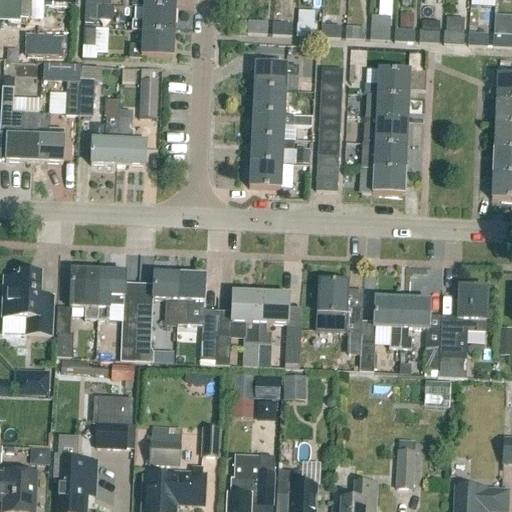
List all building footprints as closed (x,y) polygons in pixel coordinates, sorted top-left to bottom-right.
[(174,10),(174,0),(131,0),(132,9),(142,9),(174,10)] [(0,1),(0,22),(20,24),(20,21),(21,3),(0,1)] [(96,25),(97,7),(84,6),(83,25),(96,25)] [(132,24),(131,33),(141,33),(173,35),(174,10),(142,9),(141,24),(132,24)] [(295,27),(295,39),(314,40),(315,28),(313,28),(314,15),(297,14),(296,27),(295,27)] [(399,19),(399,29),(410,29),(410,19),(399,19)] [(511,20),(493,19),(492,37),(511,38),(511,20)] [(443,35),(442,47),(461,49),(463,21),(446,20),(445,35),(443,35)] [(265,38),(265,25),(246,24),(246,37),(265,38)] [(437,47),(438,25),(421,24),(420,33),(418,33),(418,46),(437,47)] [(289,39),(290,26),(271,25),(270,38),(289,39)] [(338,42),(339,29),(320,28),(319,41),(338,42)] [(363,43),(364,30),(345,29),(344,42),(363,43)] [(96,33),(96,31),(83,30),(82,49),(95,50),(96,33)] [(388,44),(388,32),(369,31),(369,43),(388,44)] [(412,46),(413,33),(394,32),(393,45),(412,46)] [(82,49),(81,60),(95,61),(95,55),(107,56),(108,33),(96,33),(95,50),(82,49)] [(171,60),(173,35),(141,33),(140,48),(129,47),(128,61),(141,61),(141,59),(171,60)] [(486,50),(486,37),(467,36),(467,49),(486,50)] [(510,51),(511,38),(492,37),(491,50),(510,51)] [(367,52),(350,52),(350,63),(366,64),(367,52)] [(366,64),(366,65),(380,66),(381,53),(367,52),(366,64)] [(408,65),(408,55),(394,54),(393,64),(408,65)] [(253,67),(252,93),(284,94),(297,95),(298,69),(285,69),(253,67)] [(64,70),(64,77),(67,77),(65,119),(78,120),(78,100),(79,100),(80,83),(81,71),(64,70)] [(320,84),(340,84),(341,72),(320,71),(320,84)] [(366,98),(407,100),(408,75),(376,73),(376,88),(366,87),(364,87),(364,98),(366,98)] [(367,73),(366,87),(376,88),(376,73),(367,73)] [(511,79),(495,79),(494,104),(511,105),(511,79)] [(3,81),(2,90),(13,91),(13,82),(3,81)] [(78,100),(78,120),(93,121),(95,84),(80,83),(79,100),(78,100)] [(156,123),(158,84),(140,84),(138,122),(156,123)] [(340,97),(340,84),(320,84),(319,96),(340,97)] [(0,162),(4,163),(4,164),(5,164),(35,166),(37,117),(36,117),(36,116),(25,115),(12,115),(13,91),(2,90),(1,90),(0,114),(0,162)] [(252,93),(251,117),(282,118),(283,104),(284,94),(252,93)] [(339,109),(340,97),(319,96),(318,108),(339,109)] [(406,124),(407,100),(366,98),(364,122),(374,123),(406,124)] [(25,102),(25,115),(36,116),(36,117),(37,117),(38,103),(25,102)] [(89,168),(115,169),(117,120),(118,115),(118,104),(104,103),(104,120),(106,120),(105,143),(90,143),(89,168)] [(511,105),(494,104),(493,129),(511,129),(511,105)] [(339,121),(339,109),(318,108),(318,120),(339,121)] [(117,120),(115,169),(143,171),(144,145),(129,145),(129,143),(133,141),(133,134),(130,132),(130,115),(118,115),(117,120)] [(37,117),(35,166),(60,167),(62,141),(62,133),(47,132),(48,117),(37,117)] [(282,119),(282,118),(251,117),(250,141),(281,143),(282,129),(310,130),(311,120),(282,119)] [(338,133),(339,121),(318,120),(317,133),(338,133)] [(405,149),(406,124),(374,123),(364,122),(362,147),(373,147),(405,149)] [(511,153),(511,129),(493,129),(492,153),(511,153)] [(338,146),(338,133),(317,133),(317,145),(338,146)] [(281,144),(281,143),(250,141),(249,166),(280,167),(281,153),(293,154),(293,144),(281,144)] [(337,158),(338,146),(317,145),(316,157),(337,158)] [(362,147),(361,161),(372,161),(373,147),(362,147)] [(361,171),(372,172),(404,173),(405,149),(373,147),(372,161),(361,161),(361,171)] [(511,178),(511,153),(492,153),(491,177),(511,178)] [(296,154),(296,166),(308,167),(309,155),(296,154)] [(336,170),(337,158),(316,157),(316,169),(336,170)] [(279,193),(280,167),(249,166),(247,191),(279,193)] [(336,182),(336,170),(316,169),(315,181),(336,182)] [(402,198),(404,173),(372,172),(371,197),(402,198)] [(511,178),(491,177),(490,203),(511,203),(511,178)] [(335,195),(336,182),(315,181),(314,194),(335,195)] [(95,324),(97,275),(70,274),(68,311),(84,311),(83,323),(95,324)] [(97,275),(95,324),(106,324),(107,301),(122,301),(124,277),(97,275)] [(38,309),(39,278),(19,278),(19,282),(3,282),(1,321),(25,322),(25,338),(50,339),(51,299),(50,299),(50,310),(38,309)] [(176,329),(178,279),(152,278),(151,303),(166,304),(165,328),(176,329)] [(178,279),(176,329),(201,330),(203,280),(178,279)] [(316,317),(315,335),(332,336),(347,337),(346,359),(359,360),(361,311),(345,311),(346,286),(318,285),(316,317)] [(437,374),(436,381),(464,382),(465,362),(466,335),(484,336),(484,325),(486,293),(457,292),(456,323),(440,323),(439,350),(438,374),(437,374)] [(241,373),(256,374),(257,350),(259,298),(231,297),(230,328),(243,328),(241,373)] [(287,330),(288,299),(259,298),(257,350),(270,351),(271,337),(265,337),(265,329),(287,330)] [(107,301),(106,324),(121,325),(122,301),(107,301)] [(399,353),(401,304),(373,303),(372,329),(361,328),(358,371),(372,372),(374,331),(392,332),(392,340),(388,339),(388,352),(399,353)] [(401,304),(399,353),(410,353),(411,340),(407,340),(407,332),(425,333),(427,333),(428,319),(428,305),(401,304)] [(423,373),(437,374),(438,374),(439,350),(440,323),(441,319),(428,319),(427,333),(425,333),(423,373)] [(134,365),(136,327),(121,326),(119,365),(134,365)] [(136,327),(134,365),(152,366),(152,355),(150,352),(151,327),(136,327)] [(298,369),(300,333),(286,333),(284,368),(298,369)] [(71,361),(72,337),(56,336),(54,361),(71,361)] [(214,365),(215,339),(200,338),(199,364),(214,365)] [(215,339),(214,365),(214,369),(228,370),(229,340),(215,339)] [(510,359),(510,348),(497,348),(497,359),(510,359)] [(62,365),(61,378),(107,380),(107,371),(87,370),(88,366),(62,365)] [(112,368),(111,383),(132,384),(133,369),(112,368)] [(400,368),(399,379),(410,379),(410,369),(400,368)] [(48,374),(14,373),(13,398),(47,399),(48,374)] [(252,403),(253,379),(233,378),(231,402),(252,403)] [(285,380),(284,402),(304,402),(305,381),(285,380)] [(0,384),(0,398),(13,399),(13,385),(0,384)] [(96,402),(95,426),(126,427),(128,404),(96,402)] [(125,454),(126,427),(95,426),(94,453),(125,454)] [(217,462),(218,434),(202,433),(201,461),(217,462)] [(511,468),(511,441),(502,441),(501,468),(511,468)] [(177,471),(178,447),(149,445),(148,469),(177,471)] [(412,495),(414,455),(397,455),(395,494),(412,495)] [(53,458),(52,482),(58,482),(56,511),(84,511),(86,492),(94,493),(96,466),(75,465),(75,460),(57,459),(53,458)] [(227,498),(225,511),(249,511),(250,504),(256,504),(256,510),(271,510),(273,479),(274,461),(233,459),(232,482),(229,482),(228,498),(227,498)] [(33,511),(35,477),(3,475),(3,477),(0,476),(0,501),(2,501),(1,511),(33,511)] [(314,511),(316,490),(300,489),(301,476),(277,475),(276,499),(288,499),(287,511),(314,511)] [(202,509),(203,479),(176,478),(175,482),(143,480),(141,511),(173,511),(174,508),(202,509)] [(374,511),(375,487),(354,486),(353,503),(340,502),(339,511),(364,511),(374,511)] [(490,492),(456,491),(454,511),(508,511),(510,494),(490,492)]
